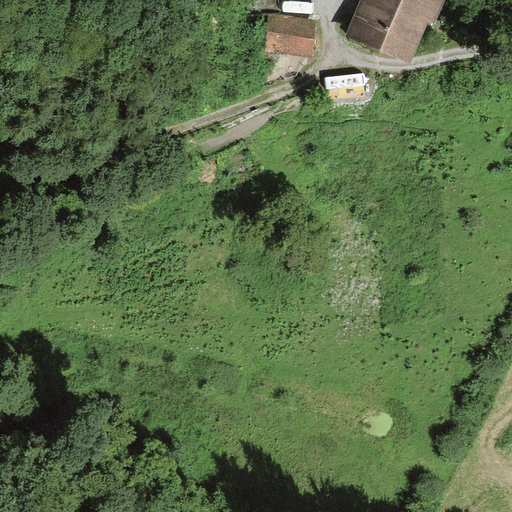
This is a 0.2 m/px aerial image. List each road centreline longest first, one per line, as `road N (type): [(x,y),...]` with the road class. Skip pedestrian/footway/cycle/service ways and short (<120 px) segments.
road 1 (track): [(318,0),(331,70),(151,141),(0,185)]
road 2 (track): [(331,70),(511,47)]
road 3 (track): [(151,141),(0,131)]
road 4 (track): [(0,426),(85,511)]
